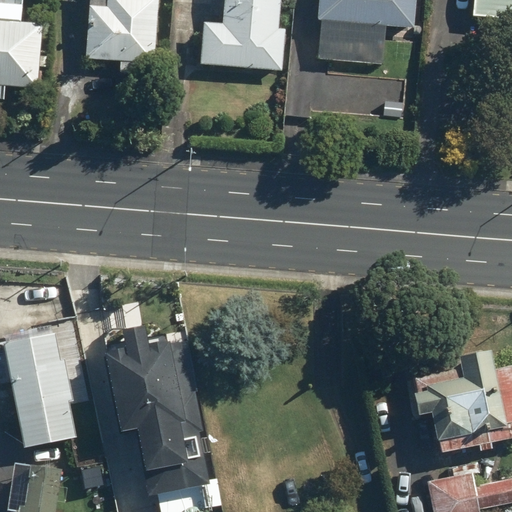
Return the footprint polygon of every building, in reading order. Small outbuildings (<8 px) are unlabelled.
[(0,0),(0,84),(42,87),(45,23),(24,22),(24,0),(0,0)] [(91,0),(88,61),(124,63),(123,72),(140,73),(140,62),(156,63),(159,0),(91,0)] [(202,65),(285,69),(287,31),(281,30),(282,0),(227,0),(226,25),(205,24),(202,65)] [(319,0),(314,56),(388,63),(391,30),(419,32),(422,0),(319,0)] [(511,0),(481,0),(481,19),(511,20),(511,0)] [(129,350),(106,356),(125,434),(138,431),(153,496),(210,482),(199,435),(206,433),(197,393),(185,396),(172,341),(151,345),(147,330),(125,335),(129,350)] [(59,332),(0,345),(0,377),(2,387),(13,385),(27,449),(73,439),(76,452),(98,447),(88,401),(75,404),(59,332)] [(494,345),(452,351),(453,359),(409,366),(416,417),(430,415),(436,454),(511,442),(511,362),(497,365),(494,345)] [(57,511),(62,466),(17,461),(11,511),(57,511)] [(511,476),(476,482),(474,471),(428,478),(433,511),(480,511),(480,507),(511,501),(511,476)]
